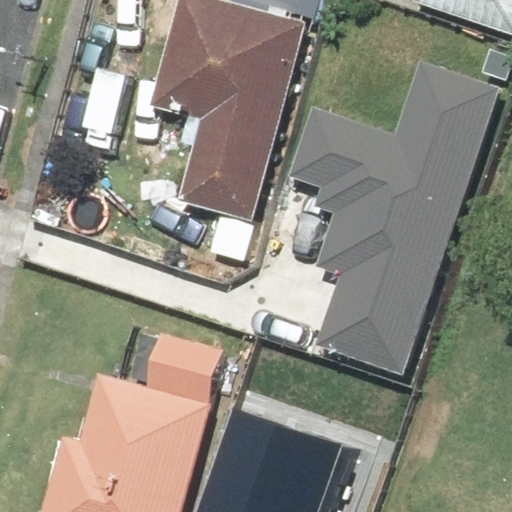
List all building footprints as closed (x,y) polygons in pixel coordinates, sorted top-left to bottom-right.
[(221,116),(197,197),(265,217),(326,11),(288,0),(189,0),(160,99),(221,116)] [(511,0),(424,0),(511,26),(511,0)] [(353,269),(328,335),(409,365),(511,93),(511,77),(434,48),(405,123),(333,95),(307,164),(336,175),(326,200),(353,210),(334,262),(353,269)] [(179,511),(223,381),(93,338),(34,511),(179,511)] [(242,414),(203,511),(319,511),(343,452),(242,414)]
